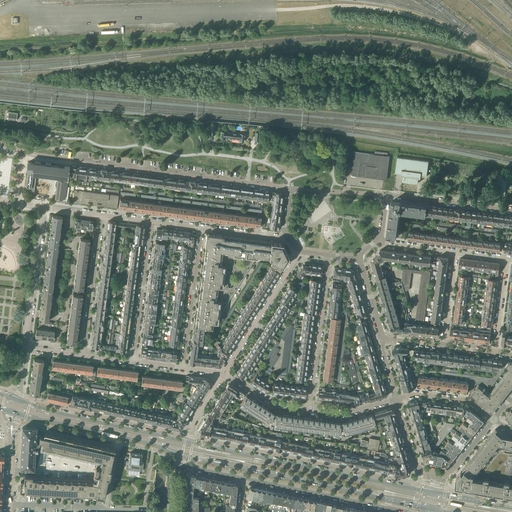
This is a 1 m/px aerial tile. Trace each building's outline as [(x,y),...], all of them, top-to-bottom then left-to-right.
[(225,138),(234,139),(235,133),(226,132),(221,131),(220,138),(225,139),(225,138)] [(383,178),(383,179),(387,179),(390,156),(387,156),(388,153),(375,151),(375,154),(354,152),(351,175),(359,176),(359,175),(365,175),(365,176),(366,176),(376,177),(376,178),(376,177),(383,178)] [(402,181),(418,183),(418,178),(420,178),(420,176),(426,177),(429,161),(397,157),(395,173),(401,173),(401,175),(402,175),(402,181)] [(70,175),(71,176),(72,168),(69,167),(69,166),(60,164),(60,166),(31,163),(30,171),(29,175),(28,175),(26,184),(31,185),(34,182),(35,179),(33,176),(33,174),(59,177),(67,178),(68,176),(70,177),(70,175)] [(78,177),(81,177),(83,167),(79,167),(76,167),(76,166),(72,166),(72,168),(71,176),(74,176),(74,178),(78,178),(78,177)] [(92,178),(92,177),(93,169),(89,168),(89,169),(86,168),(83,167),(81,177),(84,177),(84,179),(88,180),(88,178),(92,178)] [(92,177),(103,179),(104,170),(101,170),(96,170),(96,169),(93,169),(92,177)] [(103,179),(114,180),(115,172),(112,171),(112,172),(107,171),(107,170),(104,170),(103,179)] [(114,180),(125,182),(126,173),(123,173),(122,173),(118,172),(115,172),(114,180)] [(125,182),(136,183),(137,174),(133,174),(133,175),(129,174),(129,173),(126,173),(125,182)] [(136,183),(147,185),(148,176),(144,175),(144,176),(139,175),(140,175),(137,174),(136,183)] [(496,195),(504,196),(507,176),(498,175),(496,195)] [(147,185),(158,186),(159,177),(156,177),(156,178),(151,177),(151,176),(148,176),(147,185)] [(68,178),(67,178),(59,177),(58,181),(55,199),(62,200),(62,198),(65,199),(67,182),(68,182),(68,178)] [(158,186),(169,187),(170,179),(167,178),(167,179),(162,178),(159,177),(158,186)] [(169,187),(180,189),(181,180),(178,180),(173,180),(173,179),(170,179),(169,187)] [(180,189),(191,190),(192,182),(189,181),(189,182),(184,181),(181,180),(180,189)] [(191,190),(202,192),(203,184),(202,184),(203,183),(200,183),(195,183),(195,182),(192,182),(191,190)] [(202,192),(213,193),(214,184),(211,184),(211,185),(206,184),(206,183),(203,183),(203,184),(202,192)] [(213,193),(224,195),(225,186),(222,185),(222,186),(217,185),(214,184),(213,193)] [(224,195),(235,196),(236,187),(233,187),(233,188),(228,187),(228,186),(225,186),(224,195)] [(235,196),(246,197),(247,189),(244,188),(243,189),(239,188),(236,187),(235,196)] [(246,197),(256,199),(258,190),(254,190),(250,190),(250,189),(247,189),(246,197)] [(101,206),(116,208),(117,208),(118,196),(74,190),(72,202),(88,204),(88,201),(93,202),(92,204),(93,204),(96,204),(97,204),(97,202),(102,203),(101,206)] [(268,200),(268,196),(269,192),(266,191),(265,192),(260,191),(261,190),(258,190),(256,199),(268,200)] [(273,206),(281,207),(282,204),(281,204),(282,199),(283,199),(283,193),(269,192),(268,196),(269,196),(269,201),(272,201),(273,196),(274,196),(273,203),(271,203),(271,206),(273,206)] [(119,208),(131,210),(132,200),(120,199),(119,208)] [(131,210),(138,211),(139,201),(132,200),(131,210)] [(138,211),(147,212),(148,202),(139,201),(138,211)] [(425,216),(425,215),(426,206),(399,203),(391,201),(386,237),(395,238),(398,214),(400,214),(400,212),(425,215),(425,216)] [(147,212),(155,213),(156,204),(148,202),(147,212)] [(155,213),(163,214),(165,205),(156,204),(155,213)] [(163,214),(172,215),(174,206),(165,205),(163,214)] [(172,215),(181,216),(182,207),(174,206),(172,215)] [(273,206),(271,217),(280,218),(280,215),(280,210),(281,210),(281,207),(273,206)] [(436,217),(442,218),(443,208),(426,206),(425,215),(432,216),(432,217),(431,218),(435,219),(436,217)] [(181,216),(189,217),(190,208),(182,207),(181,216)] [(189,217),(198,219),(199,209),(190,208),(189,217)] [(442,218),(458,220),(459,215),(460,215),(461,211),(459,211),(459,210),(443,208),(442,218)] [(198,219),(206,220),(207,210),(199,209),(198,219)] [(206,220),(215,221),(216,211),(207,210),(206,220)] [(215,221),(223,222),(224,212),(216,211),(215,221)] [(469,221),(476,222),(477,213),(461,211),(460,215),(459,215),(458,220),(468,221),(467,223),(469,223),(469,221)] [(223,222),(232,223),(233,214),(224,212),(223,222)] [(480,228),(483,228),(484,225),(486,226),(487,223),(492,224),(494,215),(477,213),(476,222),(481,223),(480,228)] [(232,223),(241,224),(242,215),(233,214),(232,223)] [(52,224),(52,225),(60,226),(61,220),(62,221),(62,217),(59,216),(58,216),(52,215),(52,216),(53,216),(52,219),(51,221),(52,221),(51,224),(52,224)] [(241,224),(248,225),(249,216),(242,215),(241,224)] [(503,225),(509,226),(510,217),(494,215),(492,224),(498,225),(498,226),(498,227),(503,228),(503,225)] [(249,216),(248,225),(259,227),(261,217),(249,216)] [(280,218),(271,217),(270,228),(278,229),(279,229),(279,226),(278,226),(279,221),(280,221),(280,218)] [(80,231),(80,228),(81,220),(75,219),(75,221),(73,221),(72,227),(77,228),(77,230),(80,231)] [(115,226),(126,227),(126,223),(108,221),(107,227),(107,226),(106,230),(115,231),(115,226)] [(136,229),(135,234),(144,235),(144,231),(144,226),(126,223),(126,227),(136,229)] [(50,232),(50,233),(55,233),(55,230),(60,230),(60,226),(52,225),(52,226),(51,226),(51,227),(50,229),(51,229),(50,232)] [(113,240),(115,231),(106,230),(106,234),(106,239),(113,240)] [(188,240),(188,243),(186,243),(185,245),(193,246),(194,234),(193,234),(193,233),(189,232),(188,240)] [(407,239),(419,241),(420,233),(408,232),(407,239)] [(50,241),(50,243),(58,244),(59,238),(54,237),(55,233),(50,233),(50,236),(49,236),(49,239),(49,241),(50,241)] [(419,241),(430,242),(431,235),(420,233),(419,241)] [(135,234),(134,242),(142,243),(143,239),(144,235),(135,234)] [(201,285),(195,327),(204,328),(210,328),(211,322),(218,323),(218,317),(217,317),(218,306),(220,307),(220,301),(214,300),(216,286),(222,287),(223,281),(221,281),(223,271),(224,271),(225,265),(219,264),(220,250),(222,251),(233,252),(233,255),(239,256),(240,256),(240,254),(251,256),(251,257),(258,258),(258,255),(269,257),(269,258),(273,261),(270,266),(280,272),(289,257),(283,244),(206,234),(205,249),(203,263),(203,267),(203,269),(201,277),(201,285)] [(430,242),(442,244),(443,236),(431,235),(430,242)] [(442,244),(454,245),(455,238),(443,236),(442,244)] [(454,245),(465,247),(466,239),(455,238),(454,245)] [(80,248),(89,249),(90,240),(90,239),(89,239),(85,239),(84,243),(80,242),(80,248)] [(112,248),(113,240),(106,239),(105,244),(104,245),(104,246),(105,247),(112,248)] [(465,247),(477,248),(478,241),(466,239),(465,247)] [(477,248),(488,250),(489,242),(478,241),(477,248)] [(132,242),(131,251),(139,252),(139,251),(140,251),(140,249),(139,249),(140,244),(142,244),(142,243),(134,242),(132,242)] [(500,251),(501,245),(501,244),(489,242),(488,250),(500,251)] [(48,250),(52,251),(53,247),(58,247),(58,244),(50,243),(50,244),(49,243),(49,244),(48,244),(48,246),(48,250)] [(111,257),(112,248),(105,247),(104,248),(104,249),(104,250),(103,256),(111,257)] [(82,256),(88,257),(87,257),(89,249),(80,248),(79,252),(83,252),(82,256)] [(48,259),(48,260),(56,261),(57,255),(52,254),(52,251),(48,250),(48,251),(48,254),(47,254),(47,256),(47,259),(48,259)] [(378,253),(375,255),(383,262),(385,259),(387,259),(388,251),(380,250),(379,251),(378,252),(377,252),(378,253)] [(131,251),(130,259),(138,260),(139,254),(140,252),(139,252),(131,251)] [(393,252),(388,251),(387,259),(392,260),(392,261),(393,261),(393,260),(399,261),(400,253),(395,252),(393,252)] [(404,253),(400,253),(399,261),(404,261),(404,262),(405,263),(405,261),(410,262),(411,254),(407,253),(406,253),(404,253)] [(420,255),(411,254),(410,262),(416,263),(416,264),(416,263),(420,263),(421,255),(420,255)] [(371,260),(373,268),(381,266),(380,264),(383,262),(375,255),(373,257),(372,259),(372,258),(372,259),(371,260)] [(422,255),(421,255),(420,263),(423,264),(423,265),(424,265),(424,264),(430,265),(431,257),(422,255)] [(77,263),(86,265),(87,257),(88,257),(82,256),(82,260),(78,260),(77,263)] [(110,265),(111,257),(103,256),(103,260),(102,260),(102,264),(110,265)] [(130,259),(129,267),(137,268),(138,264),(137,264),(138,260),(130,259)] [(46,267),(45,267),(50,268),(51,264),(55,265),(56,261),(48,260),(48,261),(47,261),(46,261),(46,264),(46,267)] [(438,268),(438,272),(446,273),(446,272),(447,263),(439,262),(438,268),(437,267),(437,268),(438,268)] [(81,268),(80,272),(86,272),(86,265),(77,263),(77,267),(81,268)] [(260,263),(212,340),(214,341),(242,297),(244,294),(263,264),(260,263)] [(303,265),(299,272),(305,276),(306,274),(307,273),(310,273),(311,264),(304,263),(304,265),(303,265)] [(109,273),(110,265),(102,264),(101,267),(102,267),(101,272),(109,273)] [(322,266),(311,264),(310,273),(321,275),(322,266)] [(375,275),(376,279),(384,277),(382,271),(383,271),(383,270),(382,271),(381,266),(373,268),(374,272),(374,273),(375,274),(375,275)] [(46,276),(45,277),(54,278),(54,272),(50,272),(50,268),(45,267),(45,268),(46,268),(45,271),(45,273),(45,276),(46,276)] [(129,267),(128,276),(136,277),(136,272),(137,272),(137,268),(129,267)] [(271,267),(267,275),(275,280),(279,272),(271,267)] [(344,283),(355,280),(354,276),(355,276),(354,273),(352,269),(345,269),(344,278),(343,283),(344,283)] [(76,275),(75,279),(84,280),(85,273),(86,273),(86,272),(80,272),(80,275),(76,275)] [(108,281),(109,273),(101,272),(101,278),(100,278),(100,279),(100,280),(108,281)] [(437,276),(437,282),(445,283),(446,274),(446,273),(438,272),(437,275),(436,275),(436,276),(437,276)] [(267,275),(262,282),(270,287),(275,280),(267,275)] [(128,276),(127,284),(135,285),(135,284),(136,283),(135,282),(136,277),(128,276)] [(378,285),(378,288),(388,285),(385,276),(384,277),(376,279),(378,285)] [(43,284),(43,285),(48,285),(48,281),(53,282),(54,278),(45,277),(45,278),(44,278),(44,279),(44,281),(44,284),(43,284)] [(293,280),(304,287),(305,285),(294,278),(293,280)] [(305,380),(311,336),(314,314),(316,314),(321,278),(318,278),(317,280),(311,280),(310,288),(309,291),(307,313),(305,312),(296,379),(305,380)] [(79,285),(78,289),(83,290),(83,289),(84,280),(75,279),(75,284),(79,285)] [(107,290),(108,281),(100,280),(100,281),(99,281),(99,283),(100,283),(99,289),(107,290)] [(291,283),(303,290),(303,288),(293,281),(291,283)] [(262,282),(258,289),(266,294),(270,287),(262,282)] [(435,291),(443,292),(444,291),(443,291),(445,283),(437,282),(436,285),(435,285),(435,288),(434,288),(434,289),(435,290),(435,291)] [(127,284),(126,292),(134,293),(134,288),(135,287),(135,286),(135,285),(127,284)] [(43,293),(43,294),(51,295),(52,290),(47,289),(48,285),(43,285),(43,288),(42,291),(43,291),(42,293),(43,293)] [(379,289),(381,295),(390,293),(388,285),(378,288),(379,289)] [(289,287),(285,294),(293,299),(297,292),(289,287)] [(106,298),(107,290),(99,289),(99,293),(98,293),(97,297),(106,298)] [(258,289),(254,295),(262,300),(266,294),(258,289)] [(435,296),(434,301),(442,302),(443,294),(443,292),(435,291),(435,295),(434,295),(435,296)] [(126,292),(125,300),(133,302),(134,298),(133,298),(134,293),(126,292)] [(384,305),(385,311),(395,308),(390,293),(381,295),(382,301),(383,305),(384,305)] [(41,302),(46,303),(46,299),(51,299),(51,295),(43,294),(43,296),(42,295),(42,296),(41,298),(42,298),(41,302)] [(280,301),(282,302),(290,307),(288,306),(293,299),(285,294),(280,301)] [(72,302),(81,303),(82,296),(83,296),(83,295),(81,295),(78,295),(77,299),(73,298),(72,302)] [(254,295),(249,303),(257,308),(262,300),(254,295)] [(105,306),(106,298),(97,297),(97,301),(98,301),(97,305),(105,306)] [(125,300),(124,308),(131,309),(132,305),(133,305),(133,302),(125,300)] [(433,308),(433,311),(441,313),(441,312),(441,311),(442,302),(434,301),(433,307),(432,307),(432,308),(433,308)] [(41,311),(41,312),(49,313),(50,307),(45,306),(46,303),(41,302),(41,306),(40,306),(40,308),(41,308),(40,311),(41,311)] [(76,310),(81,311),(81,310),(80,310),(81,303),(72,302),(72,306),(76,306),(76,310)] [(282,302),(278,308),(286,313),(290,307),(282,302)] [(249,303),(245,309),(253,314),(257,308),(249,303)] [(106,306),(105,306),(97,305),(96,311),(95,313),(96,313),(96,314),(104,315),(105,309),(106,309),(106,306)] [(124,308),(122,317),(130,318),(131,317),(131,316),(131,315),(131,309),(124,308)] [(278,308),(273,316),(281,321),(286,313),(278,308)] [(388,321),(390,327),(399,324),(395,308),(385,311),(387,317),(388,321)] [(245,309),(240,316),(248,321),(253,314),(245,309)] [(431,321),(439,322),(441,314),(441,313),(433,311),(432,313),(430,313),(430,315),(431,315),(432,315),(431,321)] [(40,320),(44,320),(44,316),(49,317),(49,313),(41,312),(41,313),(40,313),(39,313),(39,315),(40,316),(39,319),(39,320),(40,320)] [(295,313),(278,339),(280,340),(296,314),(295,313)] [(103,320),(104,315),(96,314),(95,314),(95,316),(96,316),(95,322),(103,323),(109,324),(110,321),(103,320)] [(240,316),(236,323),(244,328),(248,321),(240,316)] [(273,316),(269,322),(277,328),(281,321),(273,316)] [(74,321),(74,326),(79,326),(80,318),(71,317),(70,321),(74,321)] [(122,317),(121,326),(129,327),(130,321),(131,320),(131,319),(130,318),(122,317)] [(326,352),(325,352),(325,355),(326,355),(325,362),(324,362),(323,365),(324,365),(323,373),(322,373),(322,376),(323,376),(323,380),(331,381),(331,377),(332,378),(333,373),(332,373),(333,367),(334,367),(334,363),(333,362),(334,357),(335,357),(336,352),(334,352),(335,346),(336,346),(337,342),(336,342),(337,336),(338,336),(338,332),(337,331),(338,326),(339,326),(340,321),(338,321),(339,318),(331,317),(330,321),(329,321),(329,324),(330,324),(329,331),(328,331),(327,334),(328,334),(327,342),(326,342),(326,344),(327,345),(326,352)] [(337,381),(339,382),(340,382),(340,380),(341,372),(341,367),(344,349),(347,322),(348,319),(348,318),(347,318),(345,317),(345,318),(337,381)] [(352,320),(354,325),(365,322),(365,321),(365,319),(364,319),(363,317),(358,319),(352,320)] [(94,326),(93,330),(102,331),(104,331),(104,326),(102,326),(103,323),(95,322),(94,326)] [(269,322),(264,331),(272,336),(277,328),(269,322)] [(236,323),(232,330),(240,335),(244,328),(236,323)] [(419,334),(420,334),(421,325),(421,326),(416,325),(416,324),(414,324),(413,325),(410,325),(411,326),(410,326),(411,327),(410,332),(410,333),(419,334)] [(282,339),(284,341),(290,341),(292,326),(291,325),(282,339)] [(121,326),(120,334),(129,335),(129,331),(129,327),(121,326)] [(194,328),(192,343),(197,344),(202,345),(204,328),(195,327),(194,328)] [(287,376),(289,378),(295,329),(293,328),(287,376)] [(93,338),(101,339),(102,331),(93,330),(93,334),(93,338)] [(208,341),(209,341),(216,330),(213,330),(212,334),(210,333),(210,337),(208,337),(208,341)] [(232,330),(227,337),(235,342),(240,335),(232,330)] [(263,332),(259,339),(267,344),(272,336),(264,331),(263,332)] [(73,339),(72,343),(76,344),(76,343),(78,333),(69,332),(68,338),(73,339)] [(120,334),(119,342),(127,343),(128,338),(128,339),(129,335),(120,334)] [(227,337),(223,344),(231,349),(235,342),(227,337)] [(100,340),(101,339),(93,338),(92,347),(99,348),(100,344),(100,341),(101,341),(102,340),(100,340)] [(259,339),(254,346),(262,351),(267,344),(259,339)] [(259,367),(261,368),(263,366),(263,367),(279,342),(277,341),(262,365),(261,365),(259,367)] [(119,344),(118,350),(126,351),(127,343),(119,342),(119,344)] [(195,364),(197,350),(197,349),(201,349),(201,346),(197,345),(197,344),(192,343),(190,364),(195,364)] [(218,350),(227,356),(231,349),(223,344),(222,346),(218,344),(217,346),(219,348),(218,350)] [(254,346),(250,353),(258,358),(262,351),(254,346)] [(362,355),(364,354),(373,351),(373,349),(373,347),(372,347),(372,346),(361,349),(361,350),(362,355)] [(394,354),(394,355),(404,353),(408,351),(409,356),(411,356),(409,351),(409,349),(394,347),(393,349),(392,349),(394,354)] [(217,353),(215,366),(215,367),(219,368),(227,356),(218,350),(217,353)] [(430,361),(438,362),(439,352),(438,352),(437,352),(431,352),(430,361)] [(438,362),(447,363),(448,354),(442,353),(441,352),(439,352),(438,362)] [(250,353),(245,360),(253,365),(258,358),(250,353)] [(447,363),(455,365),(456,354),(454,354),(454,355),(448,354),(447,363)] [(455,365),(463,366),(464,356),(458,355),(456,354),(455,365)] [(463,366),(471,367),(473,356),(471,356),(470,357),(464,356),(463,366)] [(473,356),(471,367),(480,368),(481,358),(475,357),(474,357),(473,356)] [(481,368),(489,369),(489,364),(490,364),(491,359),(489,359),(488,359),(482,358),(481,368)] [(34,367),(34,368),(42,369),(42,364),(38,363),(39,359),(34,359),(33,363),(33,362),(33,365),(33,367),(34,367)] [(351,374),(351,377),(352,382),(358,381),(357,376),(352,359),(344,361),(347,373),(348,373),(351,374)] [(489,369),(497,370),(498,360),(492,360),(492,359),(491,359),(490,364),(489,364),(489,369)] [(52,368),(72,371),(73,363),(53,360),(52,368)] [(245,360),(241,367),(249,372),(253,365),(245,360)] [(73,363),(72,371),(92,373),(93,365),(73,363)] [(97,374),(117,376),(118,369),(98,366),(97,374)] [(367,372),(368,374),(379,371),(378,369),(379,368),(378,367),(378,366),(368,369),(369,372),(367,372)] [(249,372),(241,367),(236,374),(244,379),(249,372)] [(31,376),(37,377),(37,373),(41,373),(42,369),(34,368),(33,370),(32,370),(32,372),(32,376),(31,376)] [(118,369),(117,376),(137,379),(138,371),(118,369)] [(369,379),(371,379),(380,376),(381,376),(380,376),(381,375),(380,373),(379,373),(379,371),(368,374),(369,379)] [(511,376),(507,373),(503,378),(511,385),(511,376)] [(193,385),(194,386),(196,387),(204,392),(204,391),(205,389),(206,389),(206,388),(207,387),(208,385),(210,381),(210,382),(211,381),(210,381),(209,379),(209,378),(208,378),(206,378),(201,377),(197,377),(196,377),(192,376),(186,375),(185,382),(187,383),(187,382),(188,382),(187,384),(191,385),(192,385),(193,385)] [(251,383),(257,387),(262,379),(256,375),(251,383)] [(470,395),(476,399),(483,390),(478,386),(481,382),(487,386),(489,384),(493,379),(493,378),(470,375),(469,377),(469,383),(468,390),(468,391),(471,394),(470,395)] [(32,385),(31,386),(39,387),(40,381),(36,381),(37,377),(31,376),(32,376),(31,380),(30,382),(31,382),(31,385),(32,385)] [(141,384),(161,386),(162,378),(142,376),(141,384)] [(411,377),(401,379),(402,385),(404,390),(404,391),(406,391),(416,388),(416,383),(416,382),(415,383),(413,376),(411,377)] [(162,378),(161,386),(181,389),(182,381),(162,378)] [(511,385),(503,378),(499,384),(508,391),(511,385)] [(262,379),(257,387),(267,393),(269,392),(269,389),(267,388),(270,384),(262,379)] [(225,388),(226,389),(233,393),(236,388),(228,383),(225,388)] [(272,393),(280,394),(281,384),(273,383),(272,393)] [(280,394),(289,395),(290,385),(281,384),(280,394)] [(499,384),(495,389),(504,396),(508,391),(499,384)] [(189,389),(193,392),(200,396),(202,394),(202,395),(204,392),(196,387),(194,386),(193,385),(192,385),(189,389)] [(289,395),(298,396),(299,387),(290,385),(289,395)] [(29,394),(34,394),(35,390),(39,391),(39,387),(31,386),(31,387),(30,387),(29,390),(30,390),(30,392),(30,393),(29,393),(29,394)] [(299,387),(298,396),(305,397),(306,388),(299,387)] [(244,393),(236,388),(233,393),(234,394),(239,397),(241,398),(244,393)] [(223,393),(231,398),(234,394),(233,393),(226,389),(225,391),(224,391),(223,392),(223,393)] [(495,389),(491,394),(500,401),(504,396),(495,389)] [(356,391),(357,395),(360,403),(362,403),(363,403),(364,403),(365,402),(362,393),(361,390),(356,391)] [(476,399),(481,403),(488,394),(483,390),(476,399)] [(376,394),(369,396),(370,400),(370,401),(387,396),(386,391),(385,391),(375,393),(376,394)] [(66,404),(66,403),(68,396),(48,392),(46,400),(66,404)] [(193,392),(190,397),(197,401),(199,399),(199,400),(201,397),(200,397),(200,396),(193,392)] [(221,396),(220,398),(228,403),(231,398),(223,393),(222,393),(221,395),(221,396)] [(490,410),(491,412),(490,395),(489,395),(488,394),(481,403),(490,410)] [(490,395),(491,412),(493,410),(500,401),(491,394),(490,395)] [(84,408),(87,409),(89,399),(72,395),(72,397),(70,404),(71,405),(73,406),(74,405),(84,407),(84,408)] [(240,405),(250,411),(264,420),(262,423),(267,426),(269,423),(270,424),(269,427),(272,427),(273,424),(274,425),(274,429),(280,429),(280,426),(333,433),(333,436),(339,437),(339,434),(341,433),(341,437),(343,436),(343,433),(344,433),(345,437),(351,435),(350,431),(375,424),(372,414),(342,423),(341,423),(287,415),(276,414),(275,414),(246,396),(240,405)] [(197,401),(190,397),(187,402),(194,406),(196,404),(198,402),(197,402),(197,401)] [(217,402),(217,403),(225,408),(228,403),(220,398),(219,400),(218,400),(217,402)] [(101,412),(105,413),(107,403),(89,399),(87,409),(90,409),(101,411),(101,412)] [(410,411),(418,408),(417,407),(418,406),(417,401),(417,400),(408,403),(410,411)] [(182,410),(189,415),(194,408),(184,401),(181,406),(182,406),(180,409),(182,410)] [(119,416),(121,416),(123,407),(107,403),(105,413),(107,413),(108,413),(118,415),(119,416)] [(215,405),(214,407),(222,412),(225,408),(217,403),(216,403),(215,404),(215,405)] [(462,416),(463,415),(468,408),(467,407),(466,407),(466,406),(458,405),(456,415),(462,416)] [(135,419),(138,420),(140,410),(123,407),(121,416),(124,417),(125,417),(135,419)] [(222,412),(214,407),(213,407),(212,409),(212,410),(211,412),(210,412),(209,414),(209,415),(219,417),(222,412)] [(378,417),(384,416),(384,415),(393,413),(394,412),(392,407),(374,412),(375,418),(378,417)] [(152,423),(155,424),(157,414),(140,410),(138,420),(141,421),(142,420),(152,423)] [(182,410),(179,415),(186,420),(189,415),(182,410)] [(467,415),(468,416),(480,425),(484,421),(473,412),(471,415),(469,413),(467,415)] [(171,428),(173,419),(174,418),(157,414),(155,424),(158,424),(168,426),(168,427),(171,428)] [(176,419),(180,430),(186,420),(179,415),(176,419)] [(208,416),(203,423),(208,424),(209,421),(211,421),(212,419),(212,417),(208,416)] [(469,424),(477,430),(480,425),(468,416),(466,418),(471,422),(469,424)] [(171,428),(180,430),(176,419),(173,419),(171,428)] [(425,443),(420,445),(421,446),(420,446),(421,448),(424,460),(426,460),(434,450),(436,448),(437,446),(438,445),(448,433),(450,431),(456,423),(450,423),(446,422),(438,433),(441,435),(440,436),(439,437),(440,438),(436,443),(436,444),(433,445),(432,443),(433,442),(432,441),(429,442),(425,443)] [(461,425),(473,434),(477,430),(469,424),(468,426),(463,422),(461,425)] [(200,434),(208,436),(210,425),(210,426),(210,425),(208,424),(203,423),(198,431),(200,431),(200,433),(200,434)] [(211,436),(214,437),(216,427),(210,426),(210,425),(208,436),(209,435),(211,435),(211,436)] [(462,433),(469,439),(473,434),(461,425),(459,427),(463,431),(462,433)] [(36,436),(36,435),(37,435),(38,429),(36,429),(36,428),(27,427),(26,426),(25,426),(24,427),(22,427),(22,428),(22,431),(20,468),(21,468),(23,469),(26,469),(30,469),(34,469),(35,449),(38,449),(38,447),(39,447),(40,435),(39,435),(39,436),(36,436)] [(387,436),(390,435),(399,433),(398,431),(399,430),(398,428),(397,428),(398,427),(388,430),(386,431),(387,436)] [(453,433),(454,434),(466,443),(467,441),(469,439),(462,433),(460,435),(456,431),(456,432),(454,430),(452,429),(450,431),(452,432),(453,433)] [(495,429),(472,457),(462,470),(463,470),(464,471),(463,472),(462,473),(461,472),(456,478),(455,487),(511,496),(511,437),(511,438),(504,437),(502,436),(503,435),(495,429)] [(40,435),(39,447),(39,448),(97,461),(93,480),(32,476),(32,475),(25,475),(24,481),(21,481),(20,493),(86,496),(97,497),(97,496),(104,497),(106,490),(107,490),(110,477),(109,476),(111,470),(112,470),(115,456),(113,456),(115,449),(44,433),(44,436),(40,435)] [(456,440),(455,441),(462,447),(464,445),(466,443),(454,434),(452,436),(456,440)] [(380,440),(377,440),(369,438),(367,448),(377,450),(380,440)] [(448,441),(447,443),(459,452),(460,450),(462,448),(462,447),(455,441),(453,444),(449,440),(448,441)] [(448,451),(455,457),(455,456),(457,454),(459,452),(447,443),(446,444),(445,445),(449,449),(448,451)] [(440,451),(452,461),(455,457),(448,451),(446,452),(442,449),(441,450),(437,446),(436,448),(440,451)] [(394,454),(394,456),(405,453),(404,448),(394,451),(393,451),(389,452),(390,455),(394,454)] [(426,460),(436,463),(438,453),(434,450),(426,460)] [(438,453),(436,463),(448,465),(452,461),(440,451),(438,453)] [(41,452),(39,463),(45,464),(46,459),(43,458),(44,454),(47,454),(47,453),(41,452)] [(126,469),(128,469),(140,470),(143,471),(143,462),(141,462),(142,454),(141,454),(137,453),(134,453),(130,453),(130,452),(130,453),(129,461),(126,461),(126,469)] [(363,455),(362,457),(360,467),(363,468),(364,467),(366,468),(368,459),(369,453),(366,452),(366,456),(363,455)] [(391,458),(396,463),(398,462),(407,459),(406,457),(406,455),(405,453),(394,456),(392,457),(390,457),(391,458)] [(352,465),(354,465),(356,456),(350,455),(348,464),(349,464),(349,465),(351,465),(352,465)] [(387,473),(394,474),(395,467),(396,463),(391,458),(390,459),(389,463),(387,473)] [(396,463),(399,466),(408,474),(410,469),(407,459),(398,462),(396,463)] [(395,467),(394,474),(403,476),(408,474),(399,466),(398,468),(395,467)] [(201,477),(195,476),(193,488),(193,493),(195,493),(194,493),(194,491),(196,492),(197,486),(199,486),(201,477)] [(227,483),(222,481),(220,491),(220,494),(223,494),(223,491),(225,492),(228,483),(227,482),(227,483)] [(271,511),(275,511),(279,493),(274,492),(271,505),(270,510),(270,511),(271,511)] [(280,511),(284,494),(279,493),(275,511),(280,511)] [(283,511),(285,505),(286,504),(287,504),(289,495),(284,494),(280,511),(283,511)] [(289,511),(290,511),(289,511),(291,505),(293,506),(295,497),(289,495),(287,504),(288,504),(287,507),(285,511),(289,511)] [(223,501),(223,503),(235,505),(236,499),(236,497),(230,496),(229,498),(229,500),(227,499),(226,501),(223,501)] [(294,511),(296,506),(298,507),(300,498),(295,497),(293,506),(291,511),(294,511)] [(305,499),(300,498),(298,507),(297,510),(296,511),(299,511),(300,510),(303,511),(305,499)] [(225,508),(225,510),(235,511),(235,505),(223,503),(218,502),(217,505),(220,505),(221,504),(223,504),(222,507),(225,508)]
